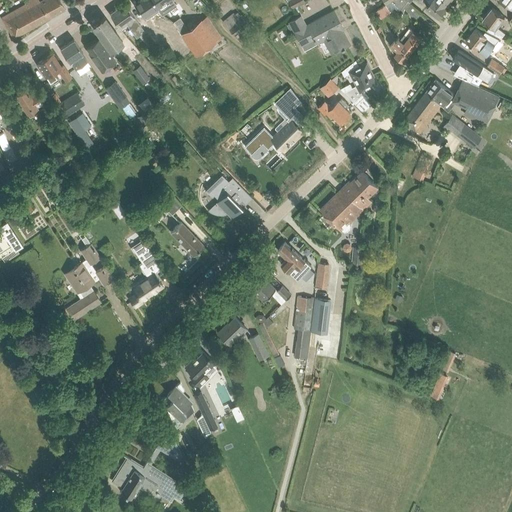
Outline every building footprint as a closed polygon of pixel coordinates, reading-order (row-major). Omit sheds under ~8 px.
[(28,0),(30,2),(26,4),(37,23),(65,8),(60,0),(41,0),(39,1),(38,0),(28,0)] [(139,0),(134,4),(144,19),(158,9),(151,0),(139,0)] [(151,0),(158,9),(161,14),(176,5),(172,0),(151,0)] [(391,0),(387,3),(386,4),(390,12),(394,9),(395,8),(396,9),(398,7),(403,11),(405,9),(409,4),(403,0),(391,0)] [(436,0),(428,0),(430,3),(427,7),(439,16),(446,7),(444,6),(436,0)] [(149,47),(156,42),(152,36),(151,36),(146,29),(144,30),(124,2),(109,13),(119,27),(125,22),(136,37),(139,35),(149,47)] [(2,17),(13,37),(37,23),(26,4),(2,17)] [(391,12),(390,12),(386,4),(376,10),(381,18),(391,12)] [(420,14),(409,4),(405,9),(416,18),(420,14)] [(504,32),(497,27),(503,19),(505,17),(492,7),(483,19),(491,25),(487,30),(501,37),(504,32)] [(325,34),(335,52),(350,44),(340,25),(341,24),(334,10),(306,25),(300,14),(289,21),(294,31),(301,45),(313,38),(314,40),(325,34)] [(180,17),(173,21),(189,45),(195,55),(216,41),(221,37),(207,15),(201,19),(187,28),(180,17)] [(110,49),(122,40),(104,16),(93,25),(110,49)] [(234,35),(249,23),(244,16),(228,29),(234,35)] [(152,36),(156,42),(160,48),(174,39),(181,50),(189,45),(173,21),(151,36),(152,36)] [(409,28),(400,40),(412,50),(422,38),(409,28)] [(466,41),(485,57),(499,39),(485,31),(483,34),(476,28),(466,41)] [(392,43),(390,45),(391,45),(395,55),(403,61),(412,50),(400,40),(397,37),(392,43)] [(69,61),(70,61),(75,69),(87,62),(81,53),(83,52),(74,39),(60,48),(69,61)] [(94,59),(101,70),(116,60),(108,48),(106,50),(98,39),(87,47),(89,51),(88,51),(94,59)] [(469,69),(470,67),(492,81),(498,73),(487,66),(486,67),(459,49),(453,58),(469,69)] [(52,53),(37,63),(50,83),(57,78),(52,72),(58,68),(66,81),(71,77),(63,64),(61,66),(52,53)] [(493,58),(488,65),(500,73),(505,66),(493,58)] [(345,92),(355,103),(366,92),(364,90),(378,82),(367,62),(359,66),(356,60),(347,67),(350,71),(349,71),(357,86),(345,92)] [(132,70),(141,82),(148,77),(140,65),(132,70)] [(467,72),(463,78),(471,82),(471,81),(474,77),(467,72)] [(174,75),(171,77),(177,85),(180,82),(174,75)] [(339,86),(332,79),(324,86),(331,94),(339,86)] [(454,93),(436,79),(426,91),(440,102),(442,104),(444,105),(454,93)] [(463,114),(484,124),(486,125),(499,96),(462,79),(452,99),(467,106),(463,114)] [(130,100),(116,80),(105,87),(119,107),(130,100)] [(280,108),(286,114),(296,105),(300,101),(300,100),(290,87),(275,102),(275,103),(280,108)] [(35,107),(43,102),(36,90),(29,94),(26,89),(16,94),(23,105),(21,106),(24,112),(26,111),(30,116),(37,111),(35,107)] [(59,103),(67,115),(85,103),(77,91),(59,103)] [(417,131),(420,133),(442,104),(440,102),(426,91),(400,125),(413,135),(417,131)] [(54,92),(48,96),(54,104),(60,100),(54,92)] [(318,106),(320,108),(329,118),(333,115),(341,122),(350,113),(338,100),(331,107),(327,102),(326,100),(318,106)] [(482,137),(480,135),(452,113),(444,124),(474,147),(482,137)] [(60,114),(50,121),(54,127),(65,121),(60,114)] [(83,115),(70,124),(88,150),(94,145),(86,132),(92,128),(83,115)] [(264,128),(246,145),(252,153),(263,142),(269,148),(276,141),(285,149),(303,131),(291,118),(272,137),(264,128)] [(432,159),(421,155),(416,169),(413,177),(424,181),(427,174),(432,159)] [(351,182),(349,181),(343,187),(364,209),(372,200),(368,196),(378,186),(363,171),(351,182)] [(245,204),(252,197),(245,190),(232,177),(228,181),(221,174),(205,189),(212,197),(215,194),(219,198),(208,209),(211,212),(214,213),(220,215),(224,215),(226,213),(227,212),(232,217),(242,207),(235,200),(239,197),(245,204)] [(320,209),(327,216),(344,232),(348,232),(352,228),(352,224),(351,222),(364,209),(343,187),(320,209)] [(156,204),(149,210),(153,214),(159,220),(168,211),(172,214),(182,205),(173,196),(163,205),(160,208),(156,204)] [(126,213),(118,201),(111,205),(119,218),(126,213)] [(11,228),(12,228),(8,221),(0,225),(0,234),(2,233),(14,251),(23,246),(11,228)] [(193,254),(203,245),(181,221),(170,231),(193,254)] [(139,264),(147,277),(132,287),(136,293),(129,298),(135,307),(143,302),(141,300),(163,285),(145,258),(152,253),(144,240),(132,248),(142,262),(139,264)] [(113,277),(105,265),(96,271),(91,264),(101,257),(91,242),(80,250),(86,259),(65,273),(81,298),(66,308),(74,318),(100,301),(89,284),(99,277),(103,284),(113,277)] [(287,259),(281,265),(298,281),(312,266),(285,242),(277,250),(287,259)] [(364,247),(353,247),(352,263),(362,264),(364,247)] [(325,285),(329,264),(319,262),(316,284),(325,285)] [(263,300),(276,288),(261,273),(250,284),(259,294),(258,295),(263,300)] [(277,290),(286,300),(291,295),(282,285),(277,290)] [(313,297),(297,295),(293,329),(300,330),(297,351),(308,352),(311,331),(312,324),(310,324),(313,297)] [(313,297),(310,324),(312,324),(311,331),(328,333),(332,299),(313,297)] [(0,321),(0,328),(4,336),(11,332),(17,328),(9,316),(4,319),(0,321)] [(230,344),(246,328),(236,317),(226,327),(225,326),(219,332),(230,344)] [(258,333),(249,338),(260,358),(269,354),(258,333)] [(438,368),(449,372),(457,352),(445,348),(438,368)] [(191,359),(185,365),(191,372),(189,375),(199,385),(208,376),(205,373),(214,363),(209,358),(202,351),(192,360),(191,359)] [(439,399),(448,375),(439,372),(430,395),(439,399)] [(192,400),(183,391),(184,390),(180,381),(162,399),(171,420),(174,416),(181,423),(194,410),(190,402),(192,400)] [(201,391),(194,395),(200,408),(202,413),(202,414),(209,429),(214,426),(216,426),(206,405),(207,405),(201,391)] [(210,431),(209,429),(202,414),(196,419),(205,436),(210,431)] [(184,458),(168,427),(156,446),(181,463),(184,458)] [(130,498),(138,486),(149,494),(152,489),(170,500),(173,495),(178,498),(186,487),(146,462),(143,467),(127,457),(112,481),(122,487),(120,491),(130,498)]
